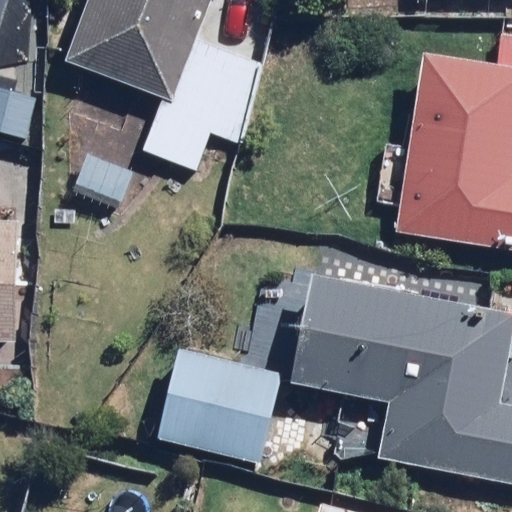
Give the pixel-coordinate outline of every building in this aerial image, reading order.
[(37,98),(0,87),(0,26),(7,0),(0,0),(0,140),(22,147),(37,98)] [(213,0),(88,0),(63,67),(165,104),(146,157),(198,176),(213,135),(236,144),(263,71),(196,46),(213,0)] [(489,74),(418,64),(395,234),(511,250),(511,44),(493,41),(489,74)] [(135,171),(88,152),(73,191),(120,210),(135,171)] [(0,348),(15,349),(21,232),(0,231),(0,348)] [(390,404),(377,465),(511,491),(511,414),(495,411),(511,326),(511,317),(488,313),(494,285),(314,249),(287,383),(390,404)] [(278,378),(176,355),(155,447),(257,470),(278,378)]
